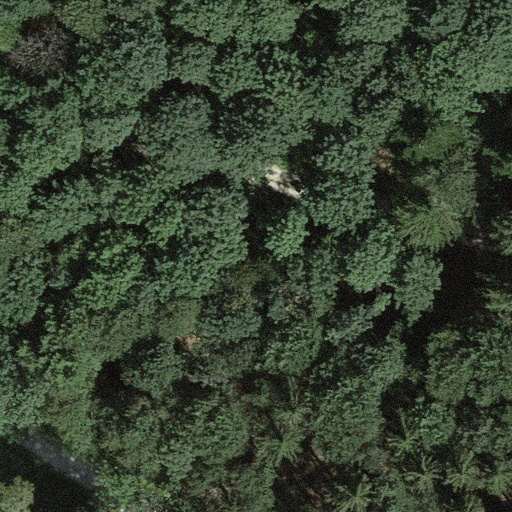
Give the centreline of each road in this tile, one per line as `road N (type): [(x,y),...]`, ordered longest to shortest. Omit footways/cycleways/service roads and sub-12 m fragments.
road 1 (track): [(0,111),(511,264)]
road 2 (track): [(0,423),(138,511)]
